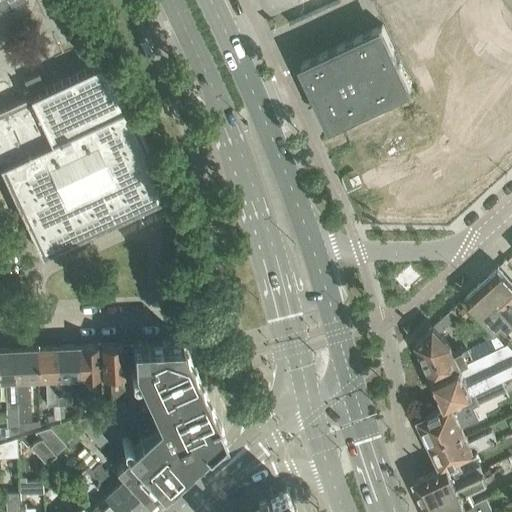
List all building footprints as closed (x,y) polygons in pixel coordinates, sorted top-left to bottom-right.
[(0,0),(0,10),(22,0),(0,0)] [(511,0),(388,0),(422,73),(422,74),(423,74),(423,75),(424,75),(425,75),(425,76),(426,76),(427,76),(427,77),(428,77),(429,77),(430,77),(431,77),(431,76),(432,76),(433,76),(434,75),(511,3),(511,0)] [(382,24),(303,61),(302,61),(302,62),(301,62),(301,63),(301,64),(301,65),(301,66),(311,85),(311,86),(312,86),(312,87),(313,87),(314,87),(315,87),(320,97),(319,97),(319,98),(318,98),(318,99),(318,100),(318,101),(327,121),(327,122),(328,122),(329,123),(330,123),(331,123),(332,123),(370,105),(411,85),(382,24)] [(40,251),(41,251),(42,251),(41,250),(168,191),(169,192),(170,191),(149,146),(151,145),(150,143),(143,129),(138,117),(130,101),(128,102),(107,57),(106,57),(100,45),(100,43),(85,50),(92,65),(45,86),(38,72),(23,79),(27,87),(23,89),(26,96),(0,107),(0,162),(19,205),(19,206),(32,233),(34,236),(40,251)] [(511,280),(498,265),(482,279),(492,290),(490,293),(500,304),(503,302),(511,312),(511,280)] [(482,279),(465,295),(487,318),(494,312),(505,324),(511,317),(511,312),(503,302),(500,304),(490,293),(492,290),(482,279)] [(417,344),(432,376),(474,357),(469,345),(455,352),(451,343),(433,324),(418,338),(414,340),(417,344)] [(498,332),(469,345),(474,357),(507,341),(498,332)] [(115,464),(124,474),(147,499),(211,441),(210,441),(225,434),(181,338),(132,341),(133,361),(134,361),(134,362),(162,423),(141,433),(121,451),(125,455),(115,464)] [(474,357),(432,376),(445,403),(474,390),(484,385),(511,371),(511,343),(509,340),(507,341),(474,357)] [(125,399),(123,364),(122,341),(100,342),(102,374),(110,374),(112,400),(125,399)] [(98,374),(97,342),(76,343),(77,374),(77,375),(78,399),(92,398),(90,375),(98,374)] [(76,343),(56,344),(58,403),(59,418),(65,416),(64,403),(71,403),(69,375),(77,375),(77,374),(76,343)] [(56,344),(36,345),(37,377),(45,377),(46,404),(58,403),(56,344)] [(36,345),(15,346),(18,407),(19,425),(19,431),(40,425),(39,420),(31,420),(29,377),(37,377),(36,345)] [(15,346),(0,346),(0,378),(5,378),(6,407),(18,407),(15,346)] [(484,385),(474,390),(479,402),(490,397),(484,385)] [(418,416),(430,441),(462,426),(462,425),(479,417),(473,405),(479,402),(474,390),(445,403),(440,406),(419,416),(418,416)] [(0,426),(0,437),(19,431),(19,425),(7,426),(0,426)] [(41,436),(31,446),(47,462),(67,442),(51,426),(36,431),(41,436)] [(430,441),(441,466),(447,463),(497,439),(492,428),(469,439),(462,426),(430,441)] [(17,437),(0,442),(0,456),(18,455),(17,437)] [(88,464),(84,468),(125,511),(133,511),(147,499),(124,474),(116,482),(98,462),(91,467),(88,464)] [(441,466),(415,479),(425,501),(430,499),(432,504),(468,488),(484,480),(477,464),(460,472),(461,475),(454,478),(447,463),(441,466)] [(125,511),(84,468),(74,477),(95,500),(87,508),(90,511),(125,511)] [(297,511),(290,496),(286,488),(284,484),(269,491),(271,495),(240,509),(239,510),(239,511),(297,511)] [(430,499),(425,501),(428,507),(430,511),(448,511),(474,500),(468,488),(432,504),(430,499)] [(6,511),(20,511),(20,502),(20,497),(20,491),(6,492),(6,498),(6,511)] [(474,500),(448,511),(482,511),(491,507),(486,495),(474,500)] [(20,511),(34,511),(34,506),(26,506),(25,502),(20,502),(20,511)]
